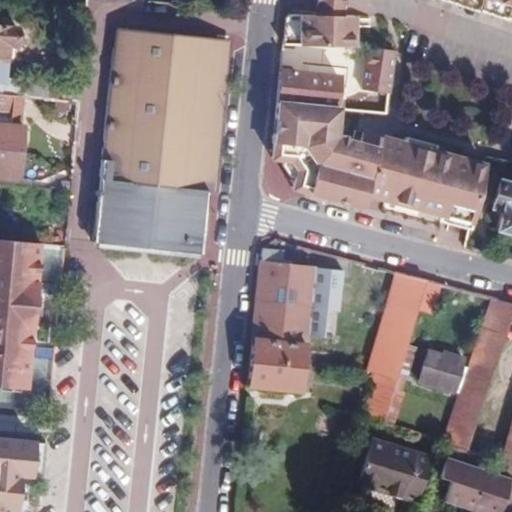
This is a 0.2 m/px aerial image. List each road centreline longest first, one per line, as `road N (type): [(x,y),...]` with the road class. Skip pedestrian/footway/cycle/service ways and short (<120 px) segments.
road 1 (residential): [(241,210),(210,511)]
road 2 (residential): [(241,210),(511,279)]
road 3 (residential): [(264,0),(241,210)]
road 4 (residential): [(346,0),(386,5),(511,47)]
